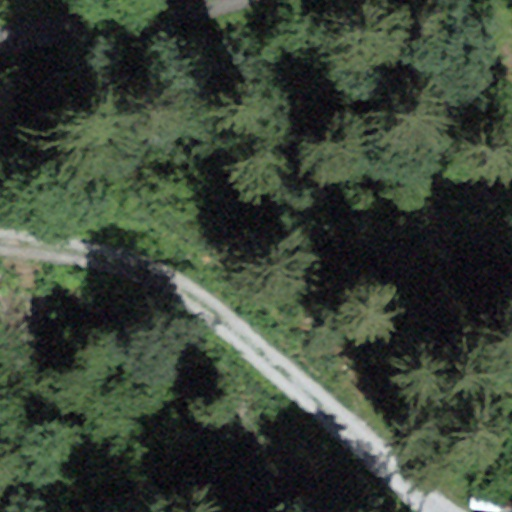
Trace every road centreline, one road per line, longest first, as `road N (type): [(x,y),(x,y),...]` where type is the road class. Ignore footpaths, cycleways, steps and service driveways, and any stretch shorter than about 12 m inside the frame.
road 1 (track): [(0,237),(157,276),(247,337),(443,511)]
road 2 (track): [(0,46),(141,22),(207,0)]
